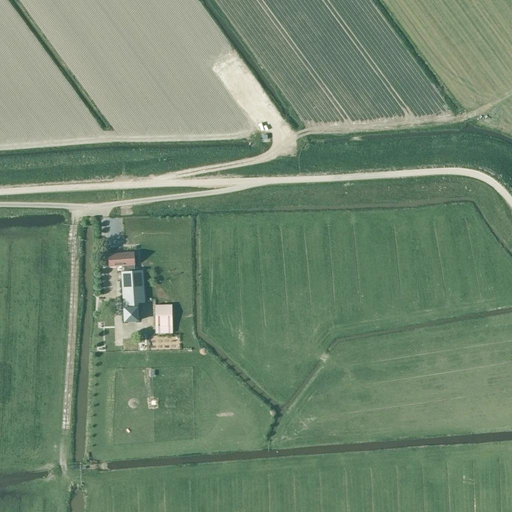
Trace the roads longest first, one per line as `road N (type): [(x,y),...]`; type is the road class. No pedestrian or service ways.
road 1 (unclassified): [(511,203),(486,177),(463,170),(0,191)]
road 2 (track): [(155,182),(257,160),(276,142)]
